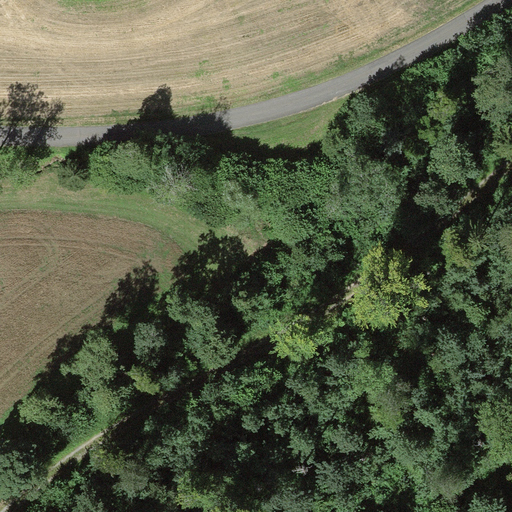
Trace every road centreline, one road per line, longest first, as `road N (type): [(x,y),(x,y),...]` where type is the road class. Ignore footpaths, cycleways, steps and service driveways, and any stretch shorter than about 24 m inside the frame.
road 1 (track): [(4,511),(88,447),(321,307),(511,166)]
road 2 (unclassified): [(511,0),(370,78),(242,118),(94,137),(0,136)]
